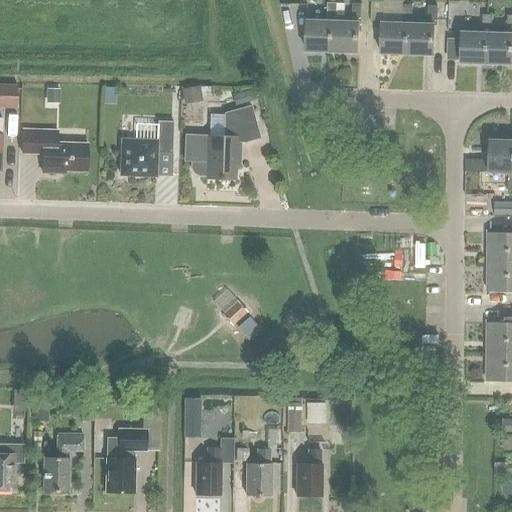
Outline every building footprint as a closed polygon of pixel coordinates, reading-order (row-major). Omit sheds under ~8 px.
[(336,22),(337,4),(328,4),(327,21),(307,21),(306,52),(332,53),(334,22),(336,22)] [(334,22),(332,53),(359,54),(359,24),(361,24),(362,5),(352,5),(352,22),(336,22),(334,22)] [(382,23),(381,55),(408,55),(409,24),(412,24),(412,7),(403,6),(402,24),(382,23)] [(409,24),(408,55),(434,56),(435,26),(437,26),(438,7),(429,7),(428,24),(412,24),(409,24)] [(462,33),(461,64),(488,65),(489,34),(492,34),(492,16),(483,16),(483,34),(462,33)] [(489,34),(488,65),(511,65),(511,16),(508,16),(507,34),(492,34),(489,34)] [(0,108),(17,109),(18,87),(0,86),(0,108)] [(199,89),(182,92),(185,107),(201,103),(199,89)] [(45,90),(45,104),(59,105),(59,90),(45,90)] [(232,97),(235,106),(248,102),(245,92),(232,97)] [(224,138),(207,137),(185,136),(184,164),(190,164),(190,167),(191,171),(194,175),(198,176),(206,177),(206,180),(234,181),(235,154),(238,154),(239,143),(245,143),(259,139),(251,107),(225,114),(224,138)] [(172,155),(173,123),(157,122),(156,142),(121,140),(119,176),(155,178),(156,154),(172,155)] [(86,173),(87,145),(56,144),(57,132),(22,130),(21,154),(42,155),(42,173),(57,174),(57,172),(86,173)] [(511,141),(490,140),(490,160),(472,160),(471,173),(510,174),(510,191),(511,191),(511,141)] [(511,204),(494,205),(494,216),(511,215),(511,204)] [(511,234),(489,235),(488,264),(511,263),(511,234)] [(511,263),(488,264),(488,293),(511,293),(511,263)] [(238,303),(222,316),(232,327),(247,314),(238,303)] [(511,323),(488,324),(487,353),(511,353),(511,323)] [(511,353),(487,353),(487,382),(511,382),(511,353)] [(150,369),(125,370),(126,384),(150,384),(150,389),(165,389),(164,368),(150,369)] [(14,391),(13,413),(25,413),(26,391),(14,391)] [(94,422),(94,397),(81,397),(81,422),(94,422)] [(187,398),(187,409),(186,435),(199,436),(199,399),(187,398)] [(290,404),(289,404),(289,433),(303,433),(303,404),(302,404),(303,399),(290,399),(290,404)] [(328,405),(309,405),(310,426),(328,426),(328,405)] [(34,409),(33,423),(48,423),(48,409),(34,409)] [(146,452),(146,430),(118,430),(118,438),(106,438),(105,493),(134,494),(134,461),(134,460),(134,452),(146,452)] [(40,433),(32,433),(32,456),(39,456),(40,433)] [(83,451),(83,435),(56,435),(56,458),(43,458),(43,492),(68,492),(68,459),(68,451),(83,451)] [(219,450),(219,464),(221,464),(233,464),(233,439),(220,439),(219,450)] [(0,491),(13,491),(14,463),(22,463),(22,446),(0,445),(0,491)] [(236,448),(236,461),(248,461),(248,448),(236,448)] [(220,496),(221,464),(219,464),(219,450),(207,450),(207,463),(195,463),(195,495),(220,496)] [(270,496),(271,464),(269,464),(270,450),(257,450),(257,464),(246,464),(246,496),(270,496)] [(321,497),(321,465),(320,465),(320,451),(308,451),(307,465),(296,465),(296,497),(321,497)]
